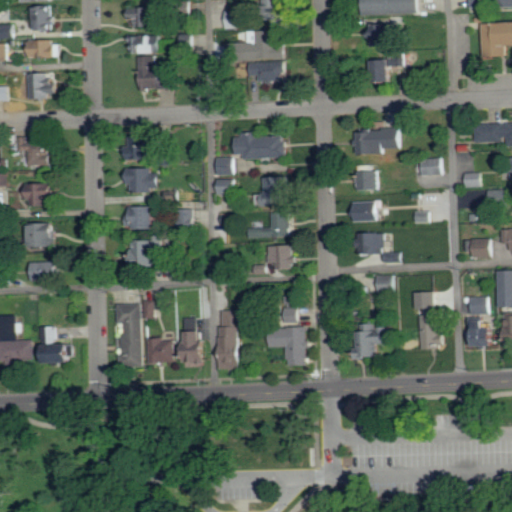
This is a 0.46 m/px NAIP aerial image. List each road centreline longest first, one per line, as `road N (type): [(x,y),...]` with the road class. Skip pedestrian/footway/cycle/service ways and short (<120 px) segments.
road 1 (residential): [(0,123),(511,98)]
road 2 (tertiary): [(511,381),(0,404)]
road 3 (residential): [(101,400),(92,0)]
road 4 (residential): [(331,389),(321,0)]
